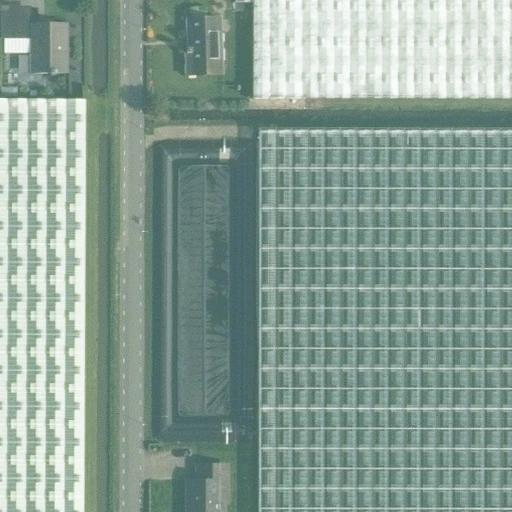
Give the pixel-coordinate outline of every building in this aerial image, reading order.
[(511,0),(251,0),(251,4),(252,100),(511,100),(511,0)] [(187,20),(188,65),(188,77),(221,76),(221,65),(219,65),(219,19),(187,20)] [(29,75),(66,75),(66,24),(51,24),(51,29),(28,29),(29,75)] [(0,511),(82,511),(84,101),(0,100),(0,511)] [(511,511),(511,132),(256,132),(256,511),(511,511)] [(222,511),(222,502),(228,501),(227,466),(197,467),(197,483),(187,483),(188,511),(222,511)]
